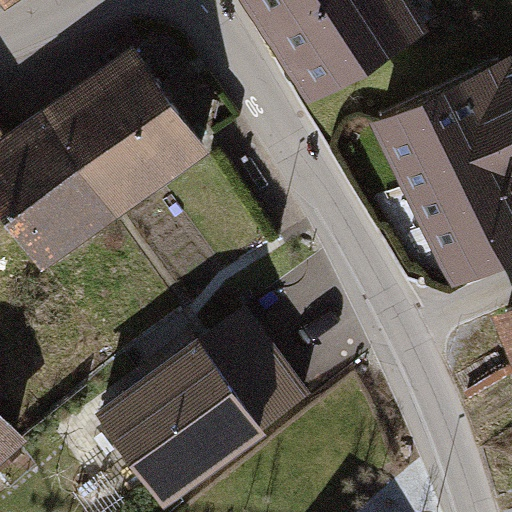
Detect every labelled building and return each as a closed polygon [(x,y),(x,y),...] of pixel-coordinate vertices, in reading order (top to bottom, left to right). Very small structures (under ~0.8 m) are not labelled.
[(416,0),(245,0),(307,94),(428,17),(416,0)] [(511,45),(373,112),(452,278),(511,249),(511,45)] [(0,132),(0,189),(45,256),(208,148),(142,49),(5,140),(0,132)] [(235,297),(89,411),(160,501),(306,387),(235,297)] [(511,306),(493,315),(511,354),(511,306)] [(0,395),(0,454),(29,429),(0,395)]
